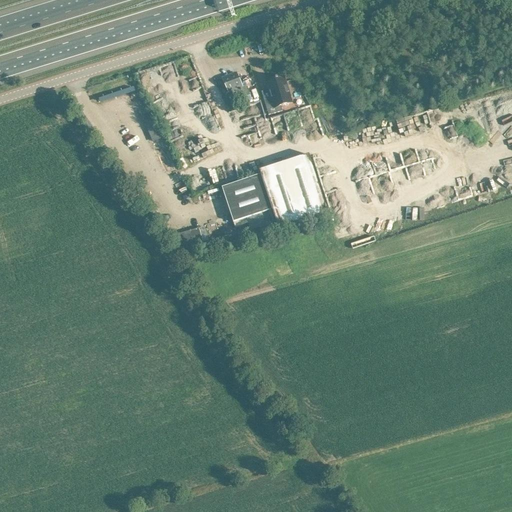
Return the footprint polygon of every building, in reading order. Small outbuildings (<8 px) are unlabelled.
[(270,62),(277,59),(275,53),(268,56),(270,62)] [(235,90),(239,100),(241,100),(244,98),(249,96),(251,95),(246,85),(242,87),(237,74),(237,73),(223,79),(228,93),(234,91),(235,90)] [(269,115),(283,111),(281,107),(292,104),(284,78),(278,80),(277,78),(270,81),(270,82),(268,83),(273,99),(265,102),(269,115)] [(138,98),(132,121),(137,122),(143,99),(138,98)] [(139,117),(150,121),(154,109),(143,105),(139,117)] [(329,215),(310,155),(260,171),(261,176),(273,210),(279,231),(329,215)] [(326,166),(330,177),(336,175),(332,164),(326,166)] [(234,223),(273,210),(261,176),(222,188),(234,223)] [(186,193),(196,189),(191,178),(181,182),(186,193)] [(143,203),(148,199),(145,194),(139,198),(143,203)] [(180,250),(203,243),(199,229),(175,236),(180,250)]
